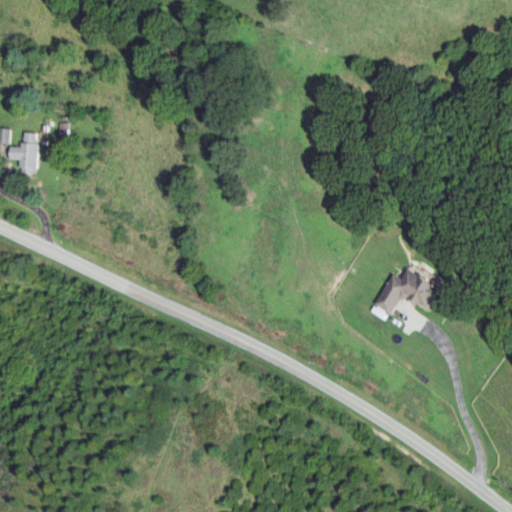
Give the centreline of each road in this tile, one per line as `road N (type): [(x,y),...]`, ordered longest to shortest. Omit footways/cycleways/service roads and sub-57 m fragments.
road 1 (tertiary): [(502,511),(320,386),(162,304),(0,235)]
road 2 (residential): [(399,312),(442,344),(452,362),(477,448),(474,491)]
